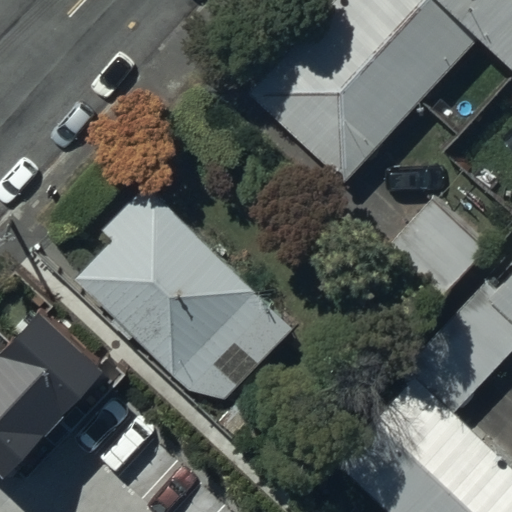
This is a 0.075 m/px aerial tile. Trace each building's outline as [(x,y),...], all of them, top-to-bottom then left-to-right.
[(511,0),(332,0),(252,87),(348,176),(485,28),(511,53),(511,0)] [(147,174),(103,219),(113,228),(75,268),(191,379),(230,390),(298,319),(147,174)] [(489,238),(432,186),(392,230),(448,282),(489,238)] [(511,264),(488,289),(511,311),(511,264)] [(43,310),(0,356),(0,464),(13,476),(110,372),(43,310)] [(511,511),(511,456),(398,347),(316,432),(398,511),(511,511)]
